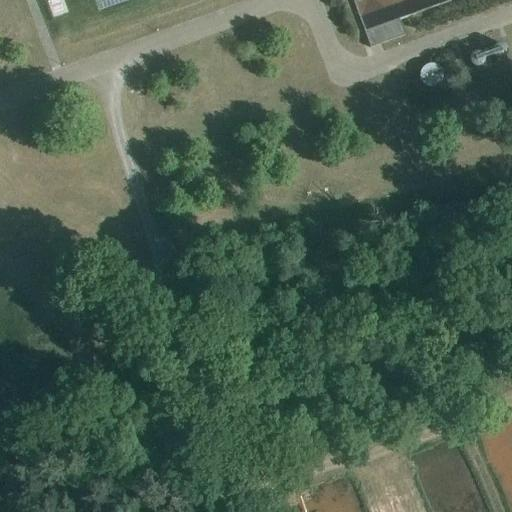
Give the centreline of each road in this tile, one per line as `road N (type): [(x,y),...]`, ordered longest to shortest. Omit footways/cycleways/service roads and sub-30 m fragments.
road 1 (unknown): [(310,0),(340,68),(366,68),(511,12)]
road 2 (unknown): [(89,71),(283,0)]
